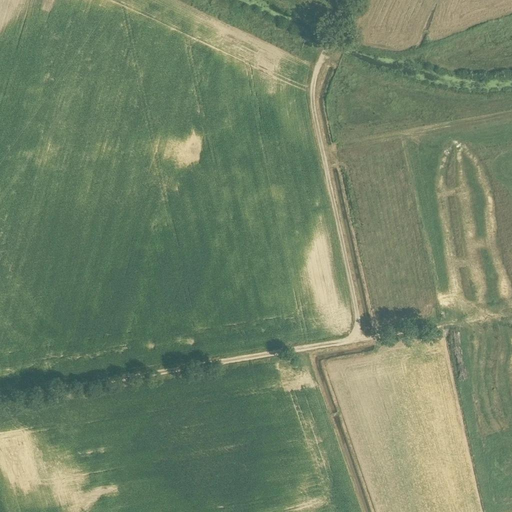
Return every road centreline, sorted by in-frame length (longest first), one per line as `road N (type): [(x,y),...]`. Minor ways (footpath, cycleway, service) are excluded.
road 1 (track): [(361,339),(0,399)]
road 2 (track): [(361,339),(312,104),(347,0)]
